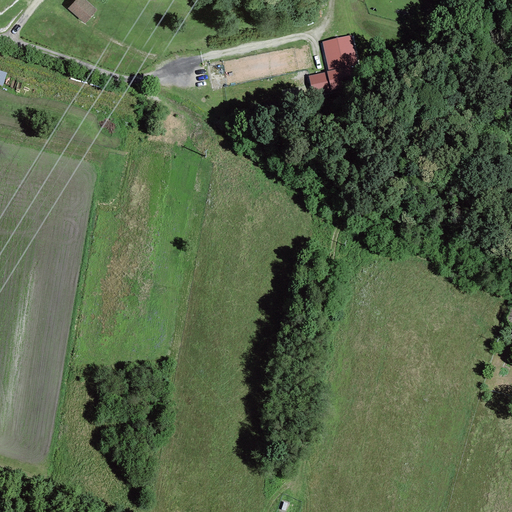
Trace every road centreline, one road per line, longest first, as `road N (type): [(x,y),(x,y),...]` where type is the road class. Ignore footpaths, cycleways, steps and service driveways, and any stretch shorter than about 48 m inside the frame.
road 1 (track): [(0,38),(134,82),(292,180),(382,224),(406,247),(511,297)]
road 2 (track): [(361,214),(333,234),(296,489)]
